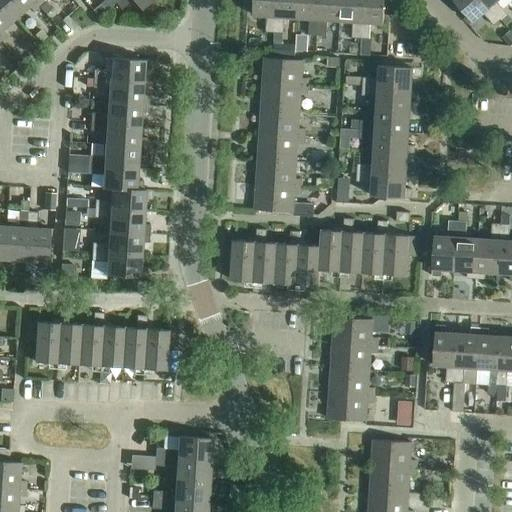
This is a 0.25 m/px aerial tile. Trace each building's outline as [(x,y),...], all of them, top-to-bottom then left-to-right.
[(33,0),(0,0),(16,19),(29,7),(33,12),(39,7),(33,0)] [(0,0),(0,38),(1,40),(7,35),(3,30),(16,19),(0,0)] [(104,0),(100,4),(106,11),(115,3),(118,0),(104,0)] [(118,0),(115,3),(121,9),(131,0),(133,0),(141,9),(151,0),(118,0)] [(266,32),(275,33),(276,0),(254,0),(253,15),(267,16),(266,32)] [(285,17),(297,18),(298,0),(276,0),(275,33),(283,33),(285,17)] [(309,35),(318,36),(319,0),(298,0),(297,18),(310,19),(309,35)] [(328,20),(340,21),(341,0),(319,0),(318,36),(327,36),(328,20)] [(352,38),(361,38),(363,0),(341,0),(340,21),(353,22),(352,38)] [(385,4),(385,0),(363,0),(361,38),(370,39),(371,23),(384,24),(384,23),(385,4)] [(501,20),(483,0),(453,0),(473,22),(483,14),(494,26),(501,20)] [(483,0),(501,20),(507,14),(497,2),(498,0),(483,0)] [(46,2),(40,8),(46,15),(52,9),(46,2)] [(511,20),(507,14),(501,20),(507,27),(511,22),(511,20)] [(41,43),(47,37),(41,30),(34,35),(41,43)] [(503,38),(511,47),(511,46),(511,33),(510,32),(503,38)] [(350,53),(360,54),(360,44),(351,44),(350,53)] [(284,55),(284,45),(275,45),(275,54),(284,55)] [(94,70),(93,79),(143,82),(144,69),(151,70),(151,60),(138,59),(112,58),(111,58),(110,71),(94,70)] [(265,58),(263,84),(308,87),(308,79),(302,78),(303,60),(265,58)] [(328,69),(340,69),(340,59),(328,58),(328,69)] [(362,86),(362,87),(412,90),(412,77),(419,78),(420,68),(380,65),(379,79),(363,78),(346,77),(346,85),(362,86)] [(109,89),(108,101),(148,104),(149,95),(142,94),(143,82),(93,79),(93,88),(109,89)] [(263,84),(261,109),(300,111),(301,94),(307,94),(308,87),(263,84)] [(378,97),(377,109),(417,112),(418,103),(411,102),(412,90),(362,87),(362,95),(378,97)] [(91,113),(91,122),(140,125),(141,112),(148,113),(148,104),(108,101),(107,114),(91,113)] [(261,109),(260,134),(305,137),(305,129),(299,129),(300,111),(261,109)] [(360,128),(360,130),(409,133),(410,120),(417,121),(417,112),(377,109),(376,122),(360,121),(360,128)] [(360,128),(360,121),(352,120),(351,128),(360,128)] [(106,132),(105,144),(145,147),(146,138),(139,138),(140,125),(91,122),(90,131),(106,132)] [(375,140),(374,152),(415,155),(415,146),(408,145),(409,133),(360,130),(359,134),(359,139),(375,140)] [(260,134),(258,159),(297,161),(298,144),(304,145),(305,137),(260,134)] [(88,156),(88,165),(137,168),(138,155),(145,156),(145,147),(105,144),(104,157),(88,156)] [(357,164),(357,173),(406,176),(407,163),(414,164),(415,155),(374,152),(373,165),(357,164)] [(258,159),(256,184),(301,187),(302,179),(295,179),(297,161),(258,159)] [(79,173),(87,174),(88,165),(82,164),(68,164),(67,172),(79,173)] [(102,188),(112,188),(143,190),(143,181),(136,181),(137,168),(88,165),(87,174),(103,175),(102,188)] [(406,176),(357,173),(356,182),(372,183),(371,196),(412,199),(412,189),(405,189),(406,176)] [(301,187),(256,184),(255,210),(293,212),(294,194),(301,195),(301,187)] [(95,199),(94,209),(144,212),(144,199),(151,200),(152,190),(143,190),(112,188),(111,201),(95,199)] [(337,191),(336,203),(348,203),(349,192),(337,191)] [(43,211),(55,211),(56,194),(45,193),(43,211)] [(25,261),(28,211),(29,202),(20,201),(18,227),(6,226),(3,266),(12,267),(13,260),(25,261)] [(85,217),(94,217),(94,209),(86,209),(85,217)] [(110,218),(109,231),(149,234),(150,225),(143,224),(144,212),(94,209),(94,217),(110,218)] [(28,211),(25,261),(38,261),(37,268),(47,269),(49,229),(36,228),(37,212),(28,211)] [(79,227),(80,213),(66,212),(65,226),(79,227)] [(396,222),(409,223),(410,212),(397,212),(396,222)] [(442,270),(455,270),(458,221),(449,221),(448,237),(435,236),(432,276),(442,277),(442,270)] [(467,278),(476,279),(478,239),(466,238),(467,222),(458,221),(455,270),(467,271),(467,278)] [(485,272),(498,273),(501,224),(492,223),(491,239),(478,239),(476,279),(485,279),(485,272)] [(510,281),(511,281),(511,240),(509,241),(510,225),(501,224),(498,273),(510,274),(510,281)] [(322,230),(321,246),(320,270),(363,273),(366,233),(353,232),(343,231),(322,230)] [(92,243),(91,252),(141,255),(142,242),(149,243),(149,234),(109,231),(108,244),(92,243)] [(366,233),(363,273),(406,276),(408,256),(408,249),(408,243),(409,236),(409,235),(387,234),(377,233),(366,233)] [(232,280),(275,283),(278,243),(266,242),(256,242),(234,240),(234,241),(234,247),(233,254),(233,261),(232,280)] [(278,243),(275,283),(319,286),(320,270),(321,246),(300,244),(290,244),(278,243)] [(141,255),(91,252),(91,260),(107,262),(106,275),(146,277),(147,268),(140,267),(141,255)] [(60,278),(70,279),(71,266),(61,265),(60,278)] [(34,361),(78,364),(81,324),(69,323),(70,311),(60,310),(59,323),(37,321),(37,322),(27,321),(26,341),(36,342),(34,361)] [(78,364),(117,367),(119,327),(103,326),(104,313),(93,312),(93,325),(81,324),(78,364)] [(119,327),(117,367),(165,370),(166,350),(176,351),(177,331),(168,331),(168,330),(146,328),(147,316),(136,315),(136,328),(119,327)] [(335,317),(333,343),(378,346),(378,338),(372,337),(372,333),(389,334),(390,317),(373,316),(373,320),(335,317)] [(406,322),(405,335),(415,335),(416,323),(406,322)] [(446,382),(455,383),(458,333),(445,333),(446,326),(436,325),(433,365),(447,366),(446,382)] [(458,333),(455,383),(464,383),(465,383),(476,384),(477,368),(480,328),(471,327),(470,334),(458,333)] [(480,328),(477,368),(490,369),(489,385),(498,385),(498,374),(501,336),(488,335),(489,328),(480,328)] [(498,385),(497,401),(506,402),(507,386),(508,370),(511,370),(511,337),(501,336),(498,374),(498,385)] [(333,343),(331,368),(370,370),(371,353),(377,353),(378,346),(333,343)] [(402,359),(401,371),(414,372),(414,360),(402,359)] [(331,368),(329,393),(374,396),(375,388),(369,388),(370,370),(331,368)] [(405,387),(415,388),(416,376),(405,376),(405,387)] [(12,402),(13,397),(13,390),(1,389),(0,401),(12,402)] [(374,396),(329,393),(328,419),(366,421),(368,403),(374,404),(374,396)] [(393,419),(411,420),(412,396),(394,396),(393,419)] [(156,447),(155,456),(210,460),(212,438),(178,436),(177,449),(156,447)] [(373,440),(372,465),(417,468),(417,461),(411,460),(412,442),(373,440)] [(130,452),(129,467),(153,467),(154,452),(130,452)] [(176,467),(175,479),(209,481),(210,460),(155,456),(154,465),(176,467)] [(0,461),(0,487),(25,489),(26,481),(19,481),(21,463),(0,461)] [(372,465),(370,491),(409,493),(410,476),(416,476),(417,468),(372,465)] [(153,490),(152,500),(207,503),(209,481),(175,479),(175,492),(153,490)] [(244,500),(245,486),(229,485),(228,499),(244,500)] [(0,487),(0,511),(17,511),(18,496),(25,497),(25,489),(0,487)] [(138,499),(139,489),(129,488),(128,498),(138,499)] [(370,491),(368,511),(413,511),(414,511),(408,510),(409,493),(370,491)] [(174,510),(173,511),(206,511),(207,503),(152,500),(152,508),(174,510)]
